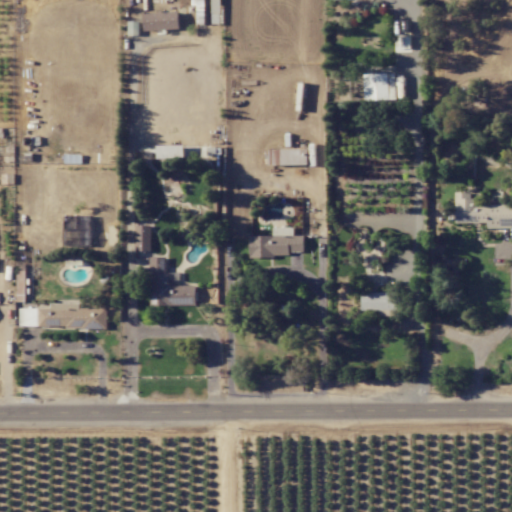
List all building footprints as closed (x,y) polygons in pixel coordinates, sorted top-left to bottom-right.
[(144,31),(179,29),(179,11),(144,13),(144,31)] [(139,35),(139,21),(128,22),(128,35),(139,35)] [(157,157),(184,158),(184,145),(157,145),(157,157)] [(269,165),(308,164),(307,149),(269,149),(269,165)] [(511,228),(511,204),(477,204),(477,198),(471,198),(471,192),(455,192),(455,223),(487,223),(487,228),(511,228)] [(150,251),(151,225),(136,225),(135,250),(150,251)] [(249,235),(250,256),(304,255),(303,235),(293,235),(293,227),(272,227),(273,235),(249,235)] [(168,285),(168,256),(149,257),(150,305),(196,305),(195,285),(168,285)] [(17,300),(25,299),(25,275),(24,275),(24,271),(16,271),(17,300)] [(361,310),(400,309),(399,292),(361,292),(361,310)] [(107,326),(107,307),(80,308),(80,303),(50,303),(50,308),(19,308),(19,328),(107,326)]
